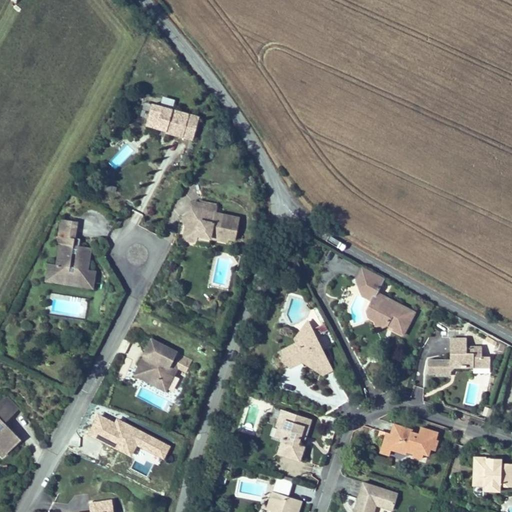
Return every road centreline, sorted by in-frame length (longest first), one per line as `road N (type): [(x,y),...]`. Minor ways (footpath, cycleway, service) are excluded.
road 1 (unclassified): [(180,511),(285,197)]
road 2 (residential): [(138,255),(132,296),(19,511)]
road 3 (residential): [(285,197),(335,241),(511,337)]
road 4 (residential): [(511,443),(385,407),(350,426),(320,511)]
road 5 (unclassified): [(285,197),(229,105),(143,0)]
